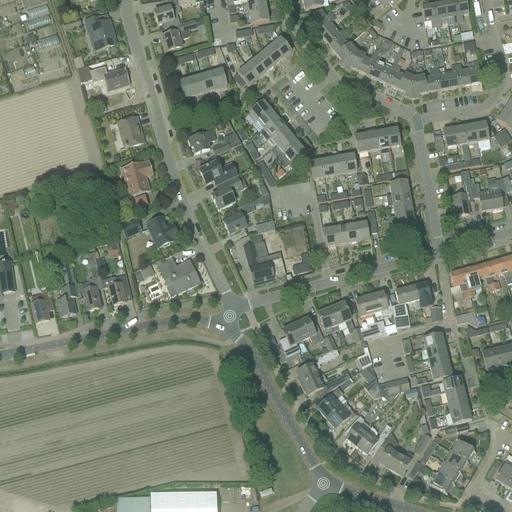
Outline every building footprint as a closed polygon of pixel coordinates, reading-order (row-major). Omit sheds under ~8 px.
[(201,0),(180,0),(177,0),(178,8),(203,4),(201,0)] [(232,0),(225,0),(227,8),(233,7),(232,0)] [(304,12),(322,9),(320,0),(311,0),(302,2),(304,12)] [(392,10),(396,6),(404,0),(386,0),(380,5),(383,9),(388,5),(392,9),(392,10)] [(249,16),(266,12),(264,1),(247,5),(249,16)] [(461,18),(468,17),(465,1),(454,3),(458,25),(463,24),(461,18)] [(454,26),(458,25),(454,3),(443,5),(446,21),(452,20),(454,26)] [(446,21),(443,5),(432,7),(436,29),(441,28),(439,22),(446,21)] [(431,30),(436,29),(432,7),(421,10),(423,25),(430,24),(431,30)] [(158,28),(167,25),(173,23),(171,16),(177,14),(176,8),(170,10),(169,9),(163,11),(154,14),(158,28)] [(250,26),(268,23),(266,12),(249,16),(250,26)] [(313,29),(315,31),(332,17),(329,14),(324,18),(320,13),(308,23),(313,29)] [(334,20),(332,17),(315,31),(322,40),(334,30),(330,25),(335,21),(334,20)] [(97,52),(104,51),(114,48),(109,32),(111,32),(109,23),(99,26),(97,19),(88,22),(84,23),(87,35),(92,33),(97,52)] [(53,20),(32,23),(33,31),(54,27),(53,20)] [(64,33),(81,28),(79,20),(62,25),(64,33)] [(175,35),(170,36),(161,39),(165,54),(175,52),(180,50),(182,49),(181,42),(187,40),(188,39),(189,38),(189,36),(188,33),(196,30),(196,29),(194,24),(180,28),(181,35),(176,36),(175,35)] [(329,49),(346,35),(343,31),(338,35),(334,30),(322,40),(324,43),(329,49)] [(471,33),(460,35),(460,37),(461,42),(473,40),(471,35),(471,33)] [(346,35),(329,49),(336,57),(344,51),(348,47),(344,42),(349,38),(347,36),(346,35)] [(271,47),(282,61),(291,54),(279,40),(272,46),(271,47)] [(385,42),(381,49),(388,53),(392,45),(385,42)] [(463,45),(464,54),(469,53),(470,57),(475,56),(474,49),(473,44),(471,44),(463,45)] [(349,46),(348,47),(344,51),(336,57),(341,64),(338,66),(342,71),(356,54),(349,46)] [(271,47),(262,54),(274,68),(282,61),(271,47)] [(214,57),(212,50),(204,53),(206,59),(214,57)] [(198,61),(206,59),(204,53),(196,55),(198,61)] [(262,54),(254,61),(265,75),(274,68),(262,54)] [(364,60),(365,58),(356,54),(342,71),(348,73),(349,70),(357,74),(364,60)] [(183,59),(185,65),(193,62),(191,56),(183,59)] [(369,62),(364,60),(357,74),(367,78),(376,58),(372,56),(369,62)] [(376,58),(367,78),(373,81),(377,83),(384,69),(380,67),(378,66),(380,60),(376,58)] [(185,65),(183,59),(175,61),(177,67),(185,65)] [(254,61),(245,68),(257,82),(265,75),(254,61)] [(470,87),(481,85),(477,63),(472,64),(474,71),(467,72),(470,87)] [(387,87),(396,67),(392,65),(390,71),(384,69),(377,83),(381,85),(387,87)] [(389,88),(397,92),(404,78),(398,75),(401,69),(397,67),(396,67),(387,87),(389,88)] [(470,87),(467,72),(461,73),(460,67),(455,68),(459,89),(470,87)] [(107,93),(118,91),(127,88),(123,72),(106,77),(104,70),(94,73),(89,74),(88,68),(84,69),(76,71),(80,85),(81,85),(91,82),(92,85),(104,82),(104,83),(107,93)] [(241,90),(246,86),(249,89),(257,82),(245,68),(237,75),(232,80),(241,90)] [(448,91),(459,89),(455,68),(451,68),(452,75),(445,76),(448,91)] [(28,79),(39,78),(38,70),(27,71),(28,79)] [(221,72),(211,75),(216,92),(226,89),(225,83),(230,81),(228,71),(222,73),(221,72)] [(442,93),(448,91),(445,76),(439,77),(438,71),(433,72),(437,93),(442,93)] [(437,93),(433,72),(429,72),(430,79),(424,80),(427,95),(437,93)] [(216,92),(211,75),(200,78),(205,95),(216,92)] [(411,102),(414,80),(404,76),(404,78),(397,92),(405,95),(404,99),(411,102)] [(190,81),(195,98),(205,95),(200,78),(190,81)] [(426,96),(427,95),(424,80),(423,78),(414,80),(411,102),(419,101),(418,97),(426,96)] [(184,101),(195,98),(190,81),(179,84),(184,101)] [(249,115),(256,123),(270,112),(263,103),(249,115)] [(511,120),(511,107),(509,105),(502,114),(511,120)] [(263,132),(277,120),(270,112),(256,123),(263,132)] [(511,133),(511,131),(511,120),(502,114),(496,123),(511,133)] [(127,123),(118,126),(125,151),(134,148),(144,145),(143,145),(141,146),(136,130),(139,129),(136,120),(127,123)] [(270,140),(284,129),(277,120),(263,132),(270,140)] [(477,145),(488,143),(485,125),(474,127),(477,145)] [(235,129),(234,129),(238,137),(244,133),(240,126),(235,129)] [(467,147),(477,145),(474,127),(463,129),(467,147)] [(277,149),(291,137),(284,129),(270,140),(277,149)] [(456,149),(467,147),(463,129),(453,131),(456,149)] [(389,150),(390,150),(400,148),(397,133),(397,130),(386,132),(389,150)] [(455,149),(456,149),(453,131),(442,133),(445,150),(455,149)] [(510,153),(506,146),(511,143),(503,131),(493,139),(500,149),(499,150),(504,157),(510,153)] [(390,155),(389,150),(386,132),(375,134),(378,152),(379,157),(390,155)] [(243,144),(244,143),(248,141),(244,133),(238,137),(243,144)] [(364,136),(368,154),(378,152),(375,134),(364,136)] [(195,156),(204,153),(209,152),(208,146),(215,144),(212,135),(209,135),(188,142),(191,150),(193,150),(195,156)] [(226,145),(212,151),(215,157),(230,151),(241,147),(234,135),(224,139),(226,145)] [(354,142),(355,148),(357,156),(368,154),(364,136),(354,138),(354,142)] [(283,156),(284,157),(297,145),(291,137),(277,149),(283,156)] [(251,145),(246,148),(245,148),(249,155),(255,152),(251,145)] [(283,171),(290,165),(291,166),(305,154),(297,145),(284,157),(283,156),(276,162),(283,171)] [(241,147),(234,150),(237,156),(243,153),(241,147)] [(259,159),(255,152),(249,155),(254,163),(259,159)] [(342,159),(345,176),(356,175),(353,157),(342,159)] [(471,169),(469,163),(469,158),(465,158),(465,164),(461,164),(463,171),(471,169)] [(331,161),(335,178),(345,176),(342,159),(331,161)] [(446,159),(438,160),(440,168),(446,167),(445,164),(446,164),(446,159)] [(335,178),(331,161),(320,163),(324,180),(335,178)] [(453,166),(446,167),(447,174),(457,172),(460,171),(459,165),(458,161),(452,162),(453,166)] [(313,182),(324,180),(320,163),(310,165),(311,174),(313,182)] [(511,165),(511,163),(503,165),(505,172),(511,169),(511,165)] [(129,199),(140,196),(149,193),(145,179),(153,177),(149,164),(141,166),(141,165),(131,167),(121,170),(129,199)] [(238,178),(231,164),(218,170),(215,165),(199,172),(206,187),(219,181),(221,186),(238,178)] [(260,174),(266,172),(262,164),(256,167),(259,173),(260,174)] [(254,171),(245,175),(247,180),(256,176),(254,171)] [(264,182),(270,178),(266,172),(260,174),(264,182)] [(285,172),(278,177),(283,183),(290,178),(285,172)] [(395,182),(398,181),(408,179),(407,173),(406,173),(397,175),(394,175),(395,182)] [(357,182),(358,185),(359,188),(367,187),(366,180),(365,178),(362,175),(356,177),(357,182)] [(218,213),(227,209),(234,205),(230,197),(243,192),(242,191),(247,189),(240,177),(238,178),(221,186),(224,192),(211,198),(218,213)] [(500,197),(505,195),(502,181),(501,181),(500,177),(497,178),(498,182),(495,183),(494,180),(486,182),(487,188),(488,194),(491,213),(502,211),(500,197)] [(502,181),(505,195),(510,194),(511,199),(511,190),(511,191),(507,179),(502,181)] [(469,181),(470,185),(472,200),(472,202),(478,201),(480,215),(491,213),(488,194),(479,196),(478,186),(475,187),(474,180),(469,181)] [(390,197),(408,194),(406,183),(388,186),(390,197)] [(359,191),(359,188),(358,185),(353,186),(354,193),(351,193),(352,199),(360,198),(359,191)] [(466,201),(472,200),(470,185),(462,187),(464,197),(462,197),(452,199),(456,219),(469,217),(466,201)] [(392,208),(410,204),(408,194),(390,197),(386,198),(388,209),(392,208)] [(148,201),(139,201),(139,212),(148,212),(148,201)] [(394,218),(412,215),(410,204),(392,208),(394,218)] [(229,238),(239,233),(246,230),(241,219),(254,213),(252,208),(251,205),(245,207),(236,211),(239,217),(223,224),(229,238)] [(412,215),(394,218),(398,238),(411,235),(410,227),(414,226),(412,215)] [(157,251),(164,247),(173,243),(172,241),(177,239),(174,232),(169,234),(162,220),(146,227),(157,251)] [(126,240),(140,233),(135,222),(121,229),(126,240)] [(371,236),(377,235),(375,222),(368,223),(371,236)] [(255,236),(264,234),(274,233),(273,224),(254,227),(255,236)] [(358,244),(369,242),(365,225),(354,227),(358,244)] [(347,246),(358,244),(354,227),(344,229),(347,246)] [(336,248),(347,246),(344,229),(333,231),(336,248)] [(325,250),(336,248),(333,231),(322,232),(325,250)] [(271,251),(276,250),(273,235),(267,237),(271,251)] [(260,237),(249,240),(251,246),(262,243),(260,237)] [(117,244),(109,246),(110,252),(109,252),(109,259),(117,259),(117,257),(120,256),(117,244)] [(274,280),(285,277),(282,267),(280,261),(273,263),(272,258),(262,261),(263,266),(256,268),(254,261),(257,260),(253,246),(243,249),(253,287),(274,281),(274,280)] [(511,258),(499,262),(503,276),(505,282),(511,279),(511,258)] [(157,268),(163,280),(168,289),(172,287),(176,297),(181,295),(200,286),(189,263),(174,270),(170,262),(163,266),(157,268)] [(491,279),(503,276),(499,262),(487,266),(491,279)] [(74,285),(70,265),(61,267),(65,287),(74,285)] [(81,293),(84,304),(86,314),(101,311),(98,301),(96,291),(102,290),(100,283),(96,266),(89,268),(92,281),(88,282),(90,291),(81,293)] [(491,279),(487,266),(475,269),(478,283),(485,281),(486,287),(487,287),(489,294),(494,293),(492,286),(491,279)] [(478,283),(475,269),(462,273),(466,286),(478,283)] [(0,295),(0,296),(14,294),(11,273),(0,274),(0,295)] [(467,293),(466,286),(462,273),(449,276),(453,290),(459,288),(461,295),(462,294),(464,301),(470,300),(467,293)] [(114,280),(100,283),(102,290),(102,291),(108,290),(110,298),(112,308),(126,305),(124,297),(130,295),(128,286),(126,278),(114,280)] [(420,310),(429,308),(432,307),(426,285),(414,288),(418,303),(420,310)] [(391,310),(392,315),(394,327),(395,333),(409,330),(408,321),(407,317),(404,306),(418,303),(414,288),(394,293),(398,308),(391,309),(391,310)] [(57,304),(58,310),(61,320),(75,317),(73,307),(71,298),(69,290),(61,292),(64,302),(57,304)] [(31,307),(33,316),(35,326),(49,323),(46,309),(52,308),(49,293),(41,295),(43,304),(31,307)] [(368,299),(373,317),(381,314),(382,318),(392,315),(391,310),(391,309),(390,306),(385,307),(382,295),(368,299)] [(373,317),(368,299),(355,303),(360,320),(373,317)] [(347,332),(353,329),(343,306),(330,311),(336,327),(343,324),(344,324),(347,332)] [(431,320),(424,321),(425,327),(441,323),(440,310),(430,311),(431,320)] [(317,316),(321,325),(325,336),(330,334),(329,330),(336,327),(330,311),(317,316)] [(457,328),(466,325),(467,325),(475,329),(477,329),(474,314),(464,317),(454,319),(457,328)] [(294,327),(301,343),(308,340),(312,348),(322,343),(322,342),(323,341),(320,335),(315,326),(310,328),(307,321),(294,327)] [(384,330),(383,327),(382,324),(375,326),(379,339),(386,337),(384,330)] [(375,326),(367,328),(371,341),(379,339),(375,326)] [(301,343),(294,327),(282,333),(287,344),(280,347),(287,360),(296,356),(299,354),(295,346),(301,343)] [(394,327),(384,330),(386,337),(395,334),(395,333),(394,327)] [(350,334),(351,336),(352,336),(355,346),(363,343),(359,334),(358,331),(350,334)] [(486,331),(476,334),(477,339),(488,336),(486,331)] [(422,352),(425,351),(425,352),(444,347),(441,336),(422,341),(424,346),(421,346),(422,352)] [(328,355),(336,352),(329,338),(323,341),(322,342),(322,343),(325,348),(328,354),(328,355)] [(401,343),(404,356),(411,354),(408,341),(408,342),(401,343)] [(428,362),(446,357),(444,347),(425,352),(428,362)] [(511,347),(502,350),(507,368),(511,366),(511,347)] [(492,352),(497,371),(507,368),(502,350),(492,352)] [(336,352),(328,355),(318,359),(320,366),(338,358),(336,352)] [(497,371),(492,352),(481,355),(486,373),(497,371)] [(428,362),(430,373),(449,368),(446,357),(428,362)] [(369,362),(359,367),(362,374),(371,368),(369,362)] [(314,373),(320,371),(317,365),(296,375),(301,387),(310,382),(317,379),(314,373)] [(362,374),(359,376),(367,385),(374,379),(371,368),(362,374)] [(430,373),(433,383),(451,379),(449,368),(430,373)] [(323,377),(317,379),(310,382),(301,387),(307,399),(321,392),(324,397),(339,388),(340,388),(349,382),(348,381),(349,381),(346,374),(340,376),(341,379),(334,382),(333,380),(326,383),(323,377)] [(411,388),(426,384),(425,379),(415,381),(415,378),(410,380),(409,380),(411,388)] [(444,395),(463,391),(460,380),(441,384),(444,395)] [(403,394),(410,392),(407,381),(400,382),(403,394)] [(343,392),(351,385),(349,382),(340,388),(339,388),(343,392)] [(397,396),(403,394),(400,382),(397,383),(394,384),(397,396)] [(397,396),(394,384),(389,385),(392,397),(397,396)] [(368,385),(363,389),(367,393),(372,390),(368,385)] [(386,398),(392,397),(389,385),(383,387),(386,398)] [(382,399),(386,398),(383,387),(377,388),(380,400),(382,399)] [(423,400),(431,398),(428,387),(420,389),(423,400)] [(316,411),(325,421),(344,405),(346,403),(341,398),(342,397),(337,391),(328,399),(329,400),(316,411)] [(415,391),(410,392),(403,394),(405,401),(417,399),(415,391)] [(447,406),(465,401),(463,391),(444,395),(447,406)] [(397,396),(392,397),(386,398),(382,399),(390,405),(397,396)] [(459,414),(468,412),(465,401),(447,406),(449,416),(459,414)] [(342,429),(349,423),(355,418),(349,411),(350,411),(344,405),(325,421),(335,432),(340,427),(342,429)] [(449,416),(452,427),(471,422),(468,412),(459,414),(449,416)] [(363,423),(359,419),(343,436),(347,440),(345,442),(355,450),(360,443),(366,435),(370,430),(363,423)] [(467,432),(466,426),(453,430),(455,435),(467,432)] [(371,430),(370,430),(366,435),(360,443),(355,450),(366,458),(368,456),(372,459),(388,434),(384,431),(378,441),(375,439),(377,437),(375,433),(371,430)] [(419,458),(430,441),(423,437),(413,454),(419,458)] [(435,438),(432,443),(432,444),(437,446),(440,441),(435,438)] [(473,453),(458,444),(455,442),(448,454),(466,464),(473,453)] [(430,457),(437,446),(432,444),(432,443),(425,454),(430,457)] [(383,457),(378,466),(388,472),(397,457),(393,454),(396,449),(390,445),(383,457)] [(424,468),(430,457),(425,454),(419,465),(421,467),(424,468)] [(466,464),(448,454),(442,464),(460,475),(466,464)] [(397,457),(388,472),(401,479),(406,470),(413,458),(407,455),(404,460),(397,457)] [(421,467),(419,465),(416,464),(408,478),(412,481),(414,479),(421,467)] [(453,487),(460,475),(442,464),(435,476),(453,487)] [(506,489),(511,479),(511,467),(511,469),(505,465),(495,482),(506,489)] [(446,498),(453,487),(435,476),(432,474),(429,479),(435,483),(431,489),(446,498)] [(271,490),(259,494),(261,499),(272,495),(271,490)] [(116,501),(116,511),(149,511),(149,501),(116,501)]
